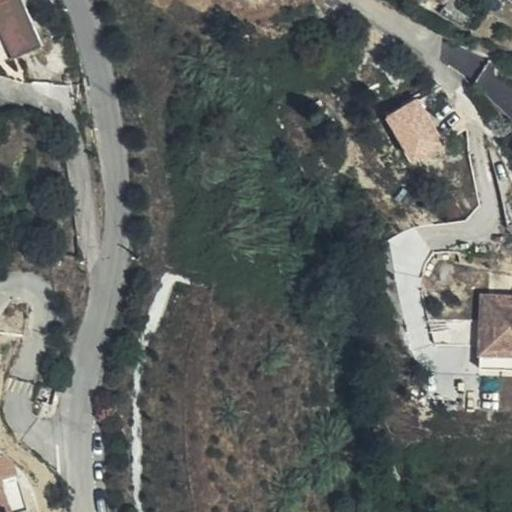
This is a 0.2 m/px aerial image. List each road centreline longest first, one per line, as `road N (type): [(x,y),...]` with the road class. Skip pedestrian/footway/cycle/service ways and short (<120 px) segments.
road 1 (unclassified): [(91,511),(87,379),(118,222),(107,103),(71,0)]
road 2 (unknown): [(344,0),(431,65),(485,141)]
